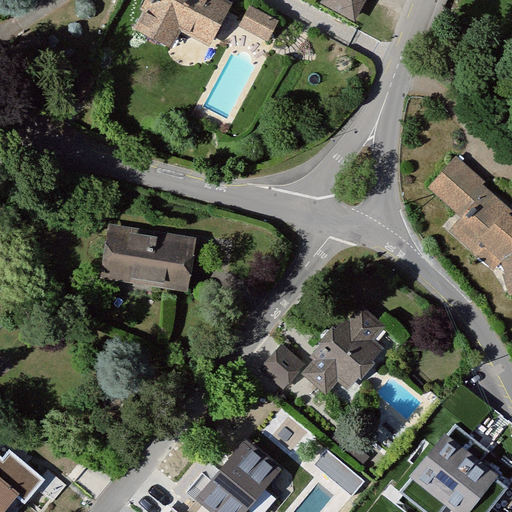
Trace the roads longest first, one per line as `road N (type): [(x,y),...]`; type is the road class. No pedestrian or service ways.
road 1 (residential): [(102,511),(326,243),(337,218)]
road 2 (residential): [(33,149),(297,208)]
road 3 (residential): [(511,383),(457,297),(375,233)]
road 4 (residential): [(383,106),(297,208)]
road 5 (residential): [(375,233),(385,203),(383,106)]
